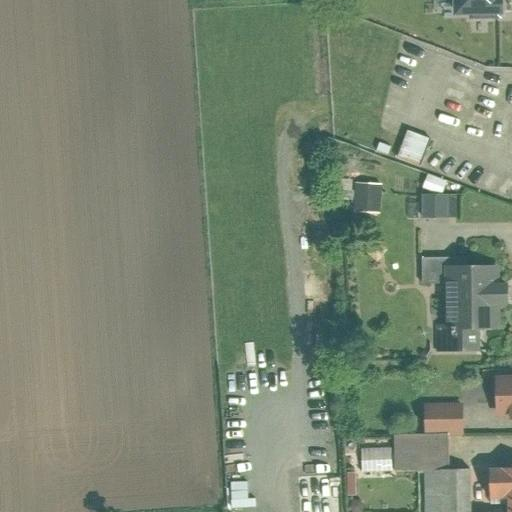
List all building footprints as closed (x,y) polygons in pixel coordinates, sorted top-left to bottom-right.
[(492,0),(434,0),(436,19),(494,14),(492,0)] [(422,169),(432,142),(407,133),(397,160),(422,169)] [(355,212),(381,214),(383,187),(356,185),(355,212)] [(459,196),(423,197),(423,220),(460,219),(459,196)] [(388,253),(377,242),(366,254),(377,264),(388,253)] [(423,285),(446,284),(446,287),(457,287),(459,325),(437,326),(438,356),(481,354),(480,332),(502,331),(501,310),(510,310),(509,287),(500,287),(500,269),(469,270),(468,258),(422,260),(423,285)] [(511,379),(497,380),(498,419),(510,419),(510,425),(511,424),(511,379)] [(464,407),(425,408),(426,436),(464,435),(464,407)] [(449,437),(395,438),(396,474),(450,473),(449,437)] [(394,471),(394,448),(363,448),(363,471),(394,471)] [(510,503),(510,511),(511,511),(511,471),(491,471),(492,503),(510,503)] [(425,511),(471,511),(471,474),(425,474),(425,511)]
